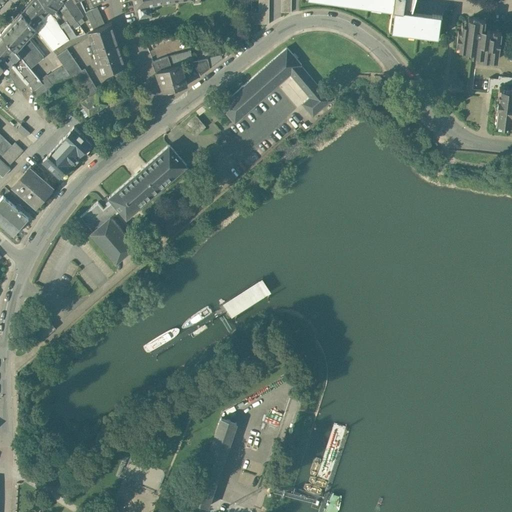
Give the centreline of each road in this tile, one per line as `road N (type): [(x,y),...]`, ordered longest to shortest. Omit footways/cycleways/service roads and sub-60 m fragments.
road 1 (unclassified): [(166,116),(272,36),(321,19),(367,38),(451,127),(511,146)]
road 2 (unclassified): [(4,511),(5,342),(25,263)]
road 3 (unclassified): [(25,263),(86,177),(166,116)]
road 4 (residential): [(166,116),(119,0)]
